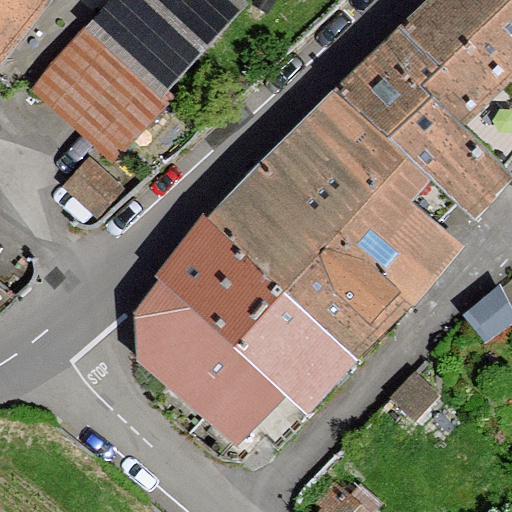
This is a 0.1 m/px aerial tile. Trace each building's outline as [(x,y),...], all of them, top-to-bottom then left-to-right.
[(0,0),(0,74),(59,0),(0,0)] [(95,39),(47,93),(106,147),(124,163),(177,103),(173,99),(253,11),(241,0),(133,0),(97,41),(95,39)] [(145,361),(244,445),(289,398),(310,415),(417,311),(464,254),(409,210),(430,188),(475,226),(511,183),(503,173),(463,135),(511,87),(511,0),(442,0),(206,227),(201,221),(160,279),(166,284),(141,316),(145,361)] [(128,198),(90,165),(67,191),(105,224),(128,198)] [(511,315),(498,294),(465,320),(484,346),(511,325),(511,315)] [(442,397),(417,374),(394,398),(419,421),(442,397)] [(364,511),(338,491),(321,511),(364,511)]
